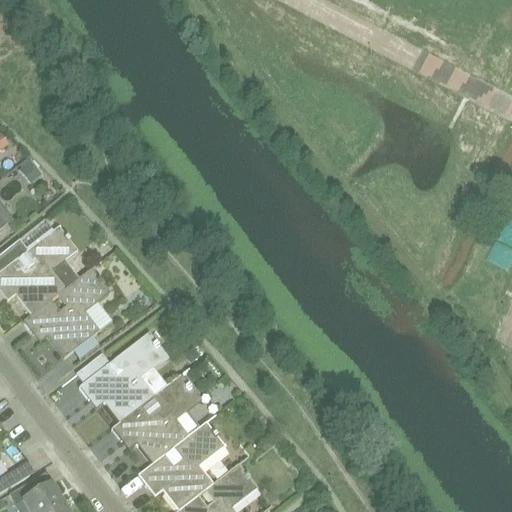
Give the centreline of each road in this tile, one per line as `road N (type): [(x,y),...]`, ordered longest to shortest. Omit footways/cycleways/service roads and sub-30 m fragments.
road 1 (residential): [(511,111),(288,0)]
road 2 (residential): [(0,364),(120,511)]
